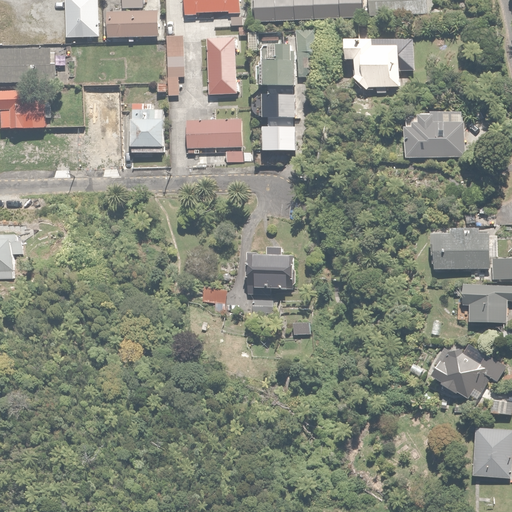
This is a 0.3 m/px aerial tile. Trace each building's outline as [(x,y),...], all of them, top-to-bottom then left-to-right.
[(99,0),(67,0),(69,39),(101,38),(99,0)] [(145,0),(124,0),(124,9),(146,8),(145,0)] [(241,0),(187,0),(188,13),(241,11),(241,0)] [(360,0),(252,0),(254,22),(361,18),(360,0)] [(428,0),(369,0),(370,14),(428,13),(428,0)] [(160,11),(110,14),(111,40),(161,38),(160,11)] [(299,30),(298,54),(313,54),(313,30),(299,30)] [(281,32),(250,32),(250,49),(261,49),(261,40),(281,40),(281,32)] [(183,36),(167,37),(171,94),(178,94),(177,77),(186,76),(183,36)] [(236,37),(210,38),(212,94),(238,93),(236,37)] [(419,38),(347,39),(348,63),(358,63),(358,80),(372,90),(397,90),(404,84),(404,74),(419,73),(419,38)] [(51,46),(0,48),(0,84),(58,82),(58,68),(52,68),(51,46)] [(296,48),(265,48),(266,84),(296,84),(296,48)] [(35,90),(0,91),(0,107),(1,129),(46,127),(46,120),(53,119),(52,102),(36,103),(35,90)] [(295,95),(266,96),(267,118),(296,117),(295,95)] [(164,111),(134,112),(135,153),(165,152),(164,111)] [(465,117),(420,117),(409,131),(409,156),(465,156),(465,117)] [(242,120),(187,123),(189,150),(243,147),(242,120)] [(293,128),(265,129),(266,151),(295,150),(293,128)] [(328,148),(319,148),(319,165),(328,165),(328,148)] [(490,232),(434,234),(436,271),(491,269),(490,232)] [(19,235),(0,234),(0,278),(19,279),(19,235)] [(269,253),(250,253),(249,294),(267,295),(267,289),(296,290),(297,256),(284,256),(284,247),(270,247),(269,253)] [(511,259),(494,260),(495,280),(511,279),(511,259)] [(511,285),(465,287),(465,302),(472,301),(472,325),(510,324),(509,303),(511,302),(511,285)] [(275,300),(254,300),(254,318),(275,318),(275,300)] [(316,332),(316,320),(295,319),(295,332),(316,332)] [(439,367),(434,376),(443,381),(441,384),(457,394),(459,391),(472,399),(487,375),(498,382),(508,366),(487,353),(481,363),(450,344),(436,365),(439,367)] [(511,400),(494,400),(494,413),(511,413),(511,400)] [(511,430),(478,429),(477,474),(511,475),(511,430)]
